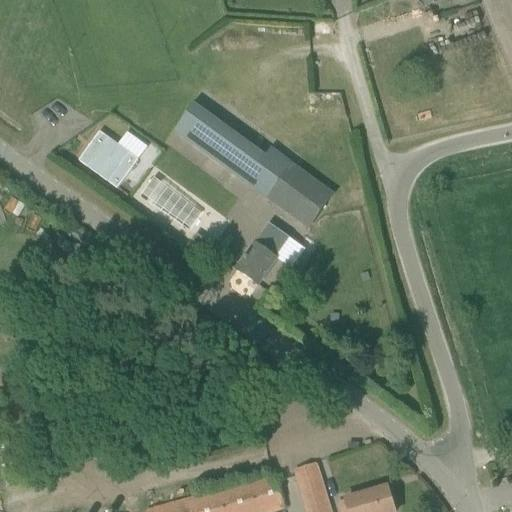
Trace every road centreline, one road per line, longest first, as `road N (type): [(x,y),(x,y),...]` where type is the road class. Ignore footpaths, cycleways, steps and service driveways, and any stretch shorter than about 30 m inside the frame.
road 1 (tertiary): [(450,480),(407,440),(0,151)]
road 2 (unclassified): [(450,480),(457,422),(398,224),(397,195),(410,169),(435,150),(511,134)]
